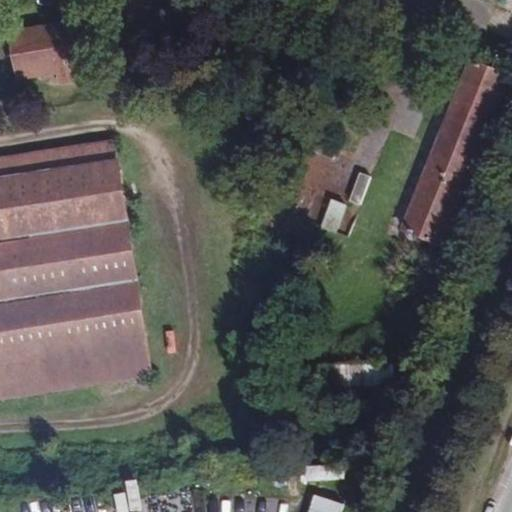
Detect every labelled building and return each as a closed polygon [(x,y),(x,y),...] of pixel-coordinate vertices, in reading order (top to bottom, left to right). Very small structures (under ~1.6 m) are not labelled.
[(57,84),(87,79),(78,24),(8,35),(15,79),(55,73),(57,84)] [(445,249),(511,81),(474,66),(450,126),(448,125),(443,136),(446,137),(407,234),(445,249)] [(0,400),(150,376),(112,144),(0,162),(0,400)] [(350,202),(362,206),(371,176),(359,172),(350,202)] [(338,233),(347,204),(331,199),(322,228),(338,233)] [(395,364),(342,366),(342,386),(395,384),(395,364)] [(345,511),(348,505),(313,492),(307,511),(345,511)]
